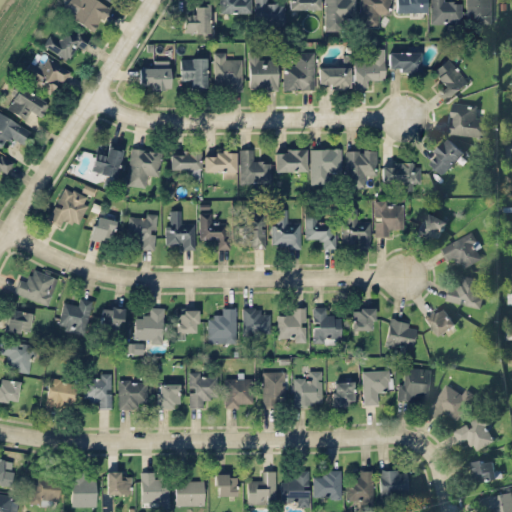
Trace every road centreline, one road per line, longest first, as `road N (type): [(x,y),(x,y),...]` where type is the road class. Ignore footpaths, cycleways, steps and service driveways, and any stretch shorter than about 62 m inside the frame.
road 1 (residential): [(456,511),(439,453),(405,431),(85,437),(0,427)]
road 2 (residential): [(403,276),(118,274),(13,228)]
road 3 (residential): [(98,94),(156,119),(403,117)]
road 4 (residential): [(0,251),(156,0)]
